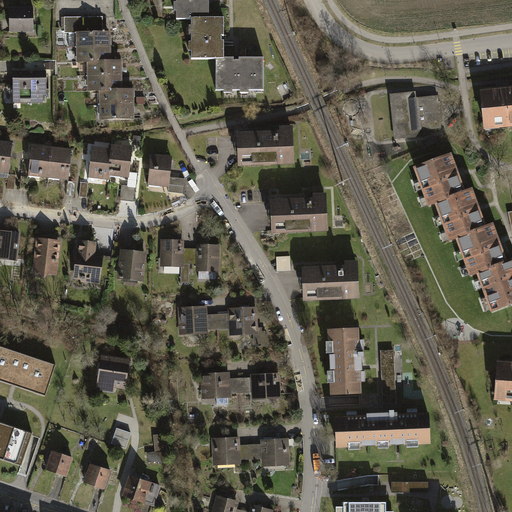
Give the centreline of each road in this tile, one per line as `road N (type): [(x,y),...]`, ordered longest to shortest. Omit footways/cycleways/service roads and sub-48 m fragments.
road 1 (residential): [(0,210),(128,224),(182,213),(211,193),(255,262),(294,350),(311,450),(306,511)]
road 2 (residential): [(315,0),(353,48),(395,57),(511,41)]
road 3 (track): [(115,511),(136,424),(129,391)]
